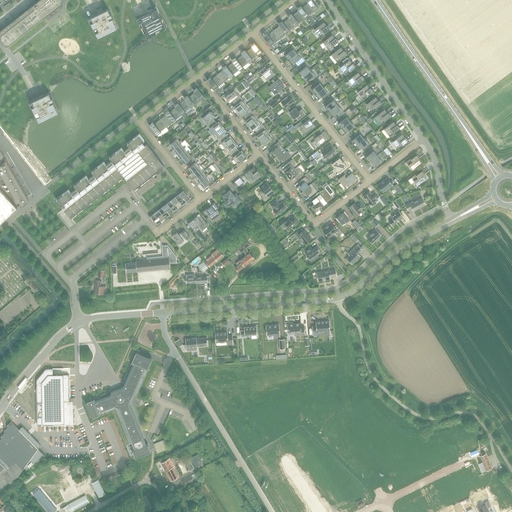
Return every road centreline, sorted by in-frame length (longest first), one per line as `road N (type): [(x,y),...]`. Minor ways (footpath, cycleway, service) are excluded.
road 1 (unclassified): [(511,468),(475,415),(432,419),(387,391),(338,297)]
road 2 (residential): [(369,180),(253,32)]
road 3 (secondary): [(482,153),(378,0)]
road 4 (tertiary): [(162,312),(338,297)]
road 5 (unclassified): [(240,461),(167,340),(162,312)]
road 6 (residential): [(201,198),(141,124),(197,75)]
road 7 (residential): [(74,230),(122,193),(156,232),(201,198)]
road 8 (residential): [(425,138),(328,0)]
road 9 (tertiary): [(338,297),(452,220)]
road 10 (tertiary): [(0,411),(80,321)]
